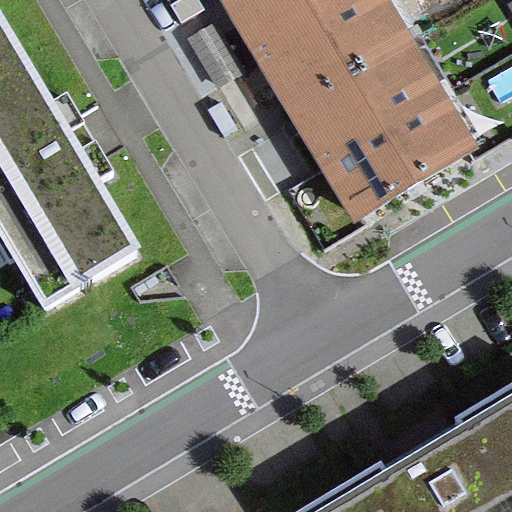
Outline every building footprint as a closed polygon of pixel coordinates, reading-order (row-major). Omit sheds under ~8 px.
[(238,0),(228,7),(260,60),(359,0),(238,0)] [(359,0),(260,60),(292,113),(396,50),(366,0),(359,0)] [(109,179),(99,163),(91,150),(85,153),(74,135),(80,131),(62,102),(44,112),(4,45),(0,47),(0,236),(4,239),(29,224),(48,256),(23,271),(24,288),(40,314),(132,259),(91,190),(109,179)] [(292,113),(324,167),(428,104),(396,50),(292,113)] [(213,89),(235,75),(225,57),(202,71),(213,89)] [(324,167),(357,221),(461,158),(428,104),(324,167)] [(476,450),(402,494),(393,478),(335,511),(511,511),(511,406),(466,434),(476,450)]
